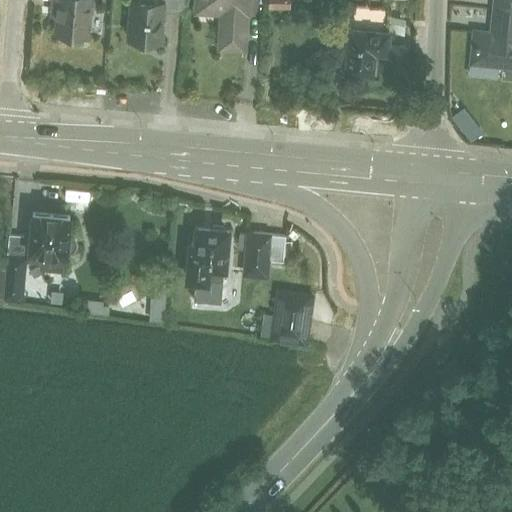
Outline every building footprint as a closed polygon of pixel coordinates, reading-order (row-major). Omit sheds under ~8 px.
[(92,0),(54,0),(54,3),(60,3),(58,25),(90,28),(92,0)] [(133,0),(130,31),(162,34),(165,2),(165,0),(133,0)] [(198,0),(199,5),(223,6),(222,40),(246,41),(248,6),(249,6),(249,0),(198,0)] [(511,2),(497,0),(494,28),(477,26),(475,54),(511,58),(511,2)] [(392,4),(353,1),(351,24),(390,28),(392,4)] [(390,28),(351,24),(348,66),(373,68),(375,47),(388,48),(390,28)] [(72,208),(35,204),(33,217),(32,228),(32,229),(31,243),(43,244),(68,246),(68,244),(70,245),(73,244),(74,243),(76,242),(77,240),(78,237),(78,235),(78,233),(77,230),(76,229),(74,227),(70,226),(72,208)] [(214,221),(199,219),(197,235),(192,235),(190,256),(191,256),(190,270),(208,272),(209,258),(220,258),(226,259),(229,222),(226,222),(226,220),(224,219),(217,218),(215,218),(214,219),(214,221)] [(273,226),(249,223),(247,255),(258,256),(268,257),(270,257),(271,252),(273,226)] [(287,227),(273,226),(271,252),(285,253),(287,227)] [(32,228),(11,227),(9,249),(31,251),(31,243),(32,229),(32,228)] [(43,244),(31,243),(31,251),(43,252),(43,244)] [(268,257),(258,256),(254,293),(264,294),(268,257)] [(220,258),(209,258),(208,272),(218,273),(220,258)] [(152,282),(148,309),(160,311),(164,283),(152,282)] [(310,311),(282,307),(279,330),(307,334),(310,311)]
